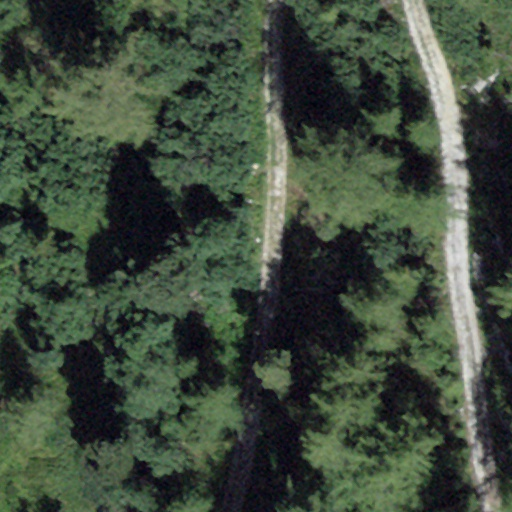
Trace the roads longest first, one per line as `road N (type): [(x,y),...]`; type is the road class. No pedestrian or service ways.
road 1 (track): [(398,0),(440,165),(454,363),(489,511)]
road 2 (track): [(223,511),(255,339),(268,0)]
